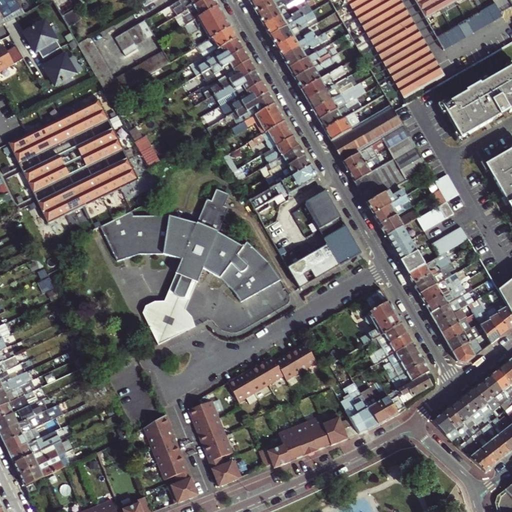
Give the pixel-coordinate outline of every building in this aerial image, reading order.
[(24,14),(15,0),(0,0),(0,15),(5,23),(24,14)] [(173,33),(183,27),(218,8),(213,0),(205,0),(181,14),(183,18),(169,26),(173,33)] [(176,17),(181,14),(205,0),(181,0),(179,2),(170,7),(173,10),(176,17)] [(257,0),(250,4),(256,15),(282,0),(257,0)] [(282,0),(256,15),(263,26),(289,11),(306,1),(304,0),(282,0)] [(346,0),(403,98),(444,75),(400,0),(414,0),(415,1),(413,2),(416,6),(418,5),(425,18),(458,0),(346,0)] [(263,26),(269,37),(312,12),(308,6),(291,15),(289,11),(263,26)] [(209,41),(230,29),(218,8),(183,27),(188,36),(202,28),(209,41)] [(77,9),(62,18),(69,28),(83,20),(77,9)] [(275,48),(301,33),(299,28),(315,18),(312,12),(269,37),(275,48)] [(484,12),(439,34),(445,47),(491,25),(484,12)] [(167,22),(169,26),(183,18),(181,14),(176,17),(167,22)] [(45,21),(25,33),(36,53),(39,51),(43,58),(61,48),(56,41),(45,21)] [(147,39),(153,36),(151,31),(145,22),(139,25),(147,39)] [(275,48),(282,58),(324,34),(321,27),(320,28),(317,23),(301,33),(275,48)] [(141,43),(147,39),(139,25),(133,29),(141,43)] [(135,46),(141,43),(133,29),(127,32),(131,38),(134,44),(135,46)] [(223,47),(236,40),(230,29),(209,41),(196,48),(199,54),(206,50),(207,51),(221,43),(223,47)] [(115,39),(119,45),(131,38),(127,32),(115,39)] [(282,58),(288,69),(314,54),(311,50),(321,44),(328,40),(324,34),(282,58)] [(78,44),(82,51),(93,44),(89,38),(78,44)] [(119,45),(122,51),(134,44),(131,38),(119,45)] [(195,78),(243,50),(236,40),(223,47),(217,51),(220,55),(204,65),(205,66),(188,76),(187,78),(189,82),(195,78)] [(207,51),(209,56),(217,51),(223,47),(221,43),(207,51)] [(85,57),(96,50),(93,44),(82,51),(85,57)] [(126,57),(137,50),(135,46),(134,44),(122,51),(126,57)] [(311,50),(314,54),(324,48),(321,44),(311,50)] [(328,54),(334,50),(331,44),(325,48),(328,54)] [(0,72),(14,64),(3,45),(0,47),(0,72)] [(65,55),(61,48),(43,58),(47,65),(44,67),(55,87),(76,75),(65,55)] [(288,69),(294,80),(331,59),(328,54),(325,48),(324,48),(314,54),(288,69)] [(88,63),(100,56),(96,50),(85,57),(88,63)] [(225,75),(249,61),(243,50),(195,78),(198,83),(204,79),(205,81),(215,75),(222,71),(225,75)] [(201,60),(204,65),(220,55),(217,51),(209,56),(201,60)] [(163,68),(170,64),(163,52),(156,56),(163,68)] [(300,91),(320,80),(317,74),(341,61),(337,55),(331,59),(294,80),(300,91)] [(92,69),(103,63),(100,56),(88,63),(92,69)] [(157,71),(163,68),(156,56),(150,59),(157,71)] [(144,63),(151,75),(157,71),(150,59),(144,63)] [(195,107),(207,100),(255,72),(249,61),(225,75),(217,80),(220,84),(203,94),(205,97),(194,104),(195,107)] [(95,75),(107,69),(103,63),(92,69),(95,75)] [(145,78),(151,75),(144,63),(138,66),(145,78)] [(139,82),(145,78),(138,66),(132,70),(139,82)] [(300,91),(306,101),(335,85),(333,82),(345,75),(342,68),(320,80),(300,91)] [(99,81),(110,75),(107,69),(95,75),(97,78),(99,81)] [(133,85),(139,82),(132,70),(126,73),(133,85)] [(225,75),(222,71),(215,75),(217,80),(225,75)] [(467,97),(443,111),(461,144),(509,116),(510,118),(511,116),(511,71),(481,89),(481,88),(467,96),(467,97)] [(237,97),(262,83),(255,72),(207,100),(210,106),(217,102),(218,103),(220,107),(237,97)] [(127,89),(133,85),(126,73),(120,77),(127,89)] [(114,81),(113,80),(110,75),(99,81),(102,88),(114,81)] [(333,82),(335,85),(347,78),(345,75),(333,82)] [(306,101),(312,111),(353,88),(356,86),(351,76),(347,78),(335,85),(306,101)] [(109,99),(127,89),(120,77),(113,80),(114,81),(102,88),(107,96),(109,99)] [(220,122),(231,115),(268,94),(262,83),(237,97),(240,102),(223,112),(224,114),(217,117),(220,122)] [(312,111),(318,121),(346,105),(356,99),(359,98),(365,94),(359,84),(356,86),(353,88),(312,111)] [(250,119),(275,105),(268,94),(231,115),(235,121),(247,114),(250,119)] [(107,96),(99,100),(139,181),(153,174),(148,167),(140,154),(137,149),(134,143),(128,132),(121,121),(115,110),(109,99),(107,96)] [(387,109),(391,107),(385,96),(381,98),(387,109)] [(220,107),(223,112),(240,102),(237,97),(220,107)] [(318,121),(323,130),(362,109),(356,99),(346,105),(318,121)] [(135,182),(139,181),(99,100),(35,131),(31,124),(23,129),(26,135),(8,144),(48,224),(121,189),(127,201),(141,194),(135,182)] [(262,135),(284,122),(275,105),(250,119),(232,130),(234,134),(237,135),(247,129),(247,127),(258,121),(261,126),(258,128),(262,135)] [(389,192),(427,170),(402,126),(393,110),(391,107),(387,109),(369,119),(360,125),(330,141),(342,163),(382,141),(385,145),(388,151),(394,160),(382,167),(354,183),(360,194),(372,187),(378,198),(389,192)] [(323,130),(330,141),(360,125),(357,120),(367,115),(363,108),(362,109),(323,130)] [(360,125),(369,119),(367,115),(357,120),(360,125)] [(266,153),(293,137),(284,122),(262,135),(257,138),(262,146),(261,146),(261,147),(260,148),(260,149),(261,150),(261,151),(262,152),(263,152),(264,152),(265,152),(266,153)] [(141,151),(152,146),(148,135),(137,140),(141,151)] [(263,155),(268,165),(299,147),(293,137),(266,153),(263,155)] [(251,148),(258,144),(255,139),(248,143),(251,148)] [(342,163),(348,173),(372,160),(377,157),(379,155),(376,150),(385,145),(382,141),(342,163)] [(265,167),(270,177),(305,157),(299,147),(268,165),(265,167)] [(511,153),(486,169),(511,213),(511,153)] [(232,173),(237,170),(228,155),(223,157),(228,165),(232,173)] [(265,180),(271,190),(310,167),(305,157),(270,177),(265,180)] [(348,173),(354,183),(382,167),(380,162),(375,165),(372,160),(348,173)] [(296,193),(297,191),(317,179),(310,167),(271,190),(261,195),(268,207),(288,196),(292,196),(296,193)] [(446,203),(447,203),(460,196),(448,175),(435,183),(446,203)] [(366,205),(378,198),(372,187),(360,194),(366,205)] [(281,280),(269,263),(247,241),(243,247),(219,233),(227,213),(222,211),(224,206),(229,195),(217,189),(212,201),(207,199),(197,223),(169,216),(135,215),(133,210),(100,226),(117,260),(141,253),(162,254),(181,259),(175,273),(176,274),(164,301),(155,301),(145,306),(143,312),(158,344),(194,327),(191,317),(185,310),(197,282),(198,283),(204,269),(220,278),(234,291),(241,302),(281,280)] [(366,205),(373,215),(399,201),(406,197),(402,191),(392,197),(389,192),(378,198),(366,205)] [(339,266),(361,253),(325,192),(304,204),(304,205),(327,245),(339,266)] [(8,205),(13,202),(8,193),(3,195),(8,205)] [(379,226),(397,216),(405,211),(402,206),(409,202),(406,197),(399,201),(373,215),(379,226)] [(405,211),(412,207),(409,202),(402,206),(405,211)] [(446,203),(419,218),(417,219),(424,233),(454,216),(447,203),(446,203)] [(379,226),(385,237),(402,227),(417,219),(419,218),(415,211),(399,220),(397,216),(379,226)] [(402,227),(385,237),(408,276),(425,266),(402,227)] [(469,241),(461,228),(431,245),(438,258),(446,254),(469,241)] [(288,268),(300,288),(339,266),(327,245),(288,268)] [(434,261),(437,264),(448,258),(446,254),(438,258),(434,261)] [(408,276),(413,285),(449,265),(451,264),(448,258),(437,264),(434,261),(425,266),(408,276)] [(413,285),(419,295),(455,275),(457,274),(451,264),(449,265),(413,285)] [(419,295),(425,305),(460,285),(455,275),(419,295)] [(51,277),(39,282),(44,292),(55,286),(51,277)] [(511,283),(499,294),(504,302),(511,316),(511,283)] [(430,315),(456,300),(454,297),(462,292),(461,291),(463,290),(460,285),(425,305),(430,315)] [(369,343),(402,325),(382,290),(366,299),(373,312),(368,314),(367,315),(366,316),(365,318),(365,319),(365,320),(366,321),(366,323),(367,324),(368,324),(369,325),(371,325),(372,325),(373,325),(374,324),(377,330),(362,339),(365,345),(369,343)] [(430,315),(436,324),(459,311),(468,306),(463,297),(456,300),(430,315)] [(499,337),(508,330),(495,309),(488,313),(480,299),(478,301),(499,337)] [(490,344),(499,337),(478,301),(468,306),(479,325),(484,334),(490,344)] [(508,330),(511,327),(511,316),(504,302),(494,307),(495,309),(508,330)] [(436,324),(441,334),(464,320),(464,319),(459,311),(436,324)] [(447,343),(470,330),(464,320),(441,334),(447,343)] [(369,343),(374,353),(407,334),(402,325),(369,343)] [(452,352),(474,340),(484,334),(479,325),(470,330),(447,343),(452,352)] [(58,336),(61,341),(77,333),(75,328),(58,336)] [(371,367),(381,362),(413,344),(407,334),(374,353),(377,358),(368,363),(371,368),(371,367)] [(76,349),(84,346),(79,337),(72,340),(76,349)] [(458,363),(465,364),(481,352),(474,340),(452,352),(458,363)] [(377,377),(386,371),(418,353),(413,344),(381,362),(384,367),(374,372),(377,377)] [(284,377),(286,381),(317,363),(306,345),(298,350),(297,348),(283,356),(284,357),(276,362),(273,358),(264,363),(264,362),(251,370),(251,371),(235,380),(234,379),(227,383),(239,403),(246,399),(254,394),(284,377)] [(0,362),(14,356),(12,352),(1,358),(0,355),(0,362)] [(386,371),(392,381),(424,363),(418,353),(386,371)] [(88,355),(79,359),(83,368),(92,364),(88,355)] [(0,362),(0,373),(18,365),(14,356),(0,362)] [(399,389),(425,375),(429,372),(424,363),(392,381),(397,390),(399,389)] [(92,364),(83,368),(88,378),(97,374),(92,364)] [(511,372),(505,364),(497,370),(511,388),(511,372)] [(0,385),(11,380),(9,377),(22,371),(19,365),(18,365),(0,373),(0,385)] [(511,399),(510,398),(511,396),(511,388),(497,370),(490,376),(511,405),(511,404),(511,399)] [(0,395),(15,389),(14,387),(25,381),(22,375),(11,380),(0,385),(0,395)] [(399,415),(406,409),(399,397),(410,392),(413,397),(432,387),(425,375),(399,389),(397,390),(388,396),(399,415)] [(504,411),(511,405),(490,376),(482,382),(500,406),(504,411)] [(494,410),(500,406),(482,382),(474,388),(492,411),(496,417),(498,415),(494,410)] [(367,431),(379,426),(361,394),(355,383),(344,389),(345,392),(367,431)] [(388,420),(399,415),(388,396),(382,386),(380,383),(370,389),(388,420)] [(102,397),(107,394),(102,384),(97,387),(102,397)] [(359,435),(367,431),(345,392),(343,394),(341,391),(339,386),(332,389),(354,426),(359,435)] [(486,415),(492,411),(474,388),(466,395),(489,423),(491,421),(486,415)] [(0,407),(19,398),(15,389),(0,395),(0,407)] [(379,426),(388,420),(370,389),(361,394),(379,426)] [(37,402),(33,392),(19,398),(0,407),(0,419),(28,406),(32,405),(37,402)] [(246,399),(250,405),(258,400),(254,394),(246,399)] [(486,426),(489,423),(466,395),(458,401),(476,423),(481,419),(486,426)] [(239,479),(242,477),(235,461),(224,465),(221,458),(233,453),(213,401),(189,411),(193,421),(198,435),(199,435),(207,455),(206,455),(209,463),(210,462),(213,469),(212,470),(219,487),(239,480),(239,479)] [(470,428),(476,423),(458,401),(450,407),(473,436),(475,434),(470,428)] [(0,432),(33,417),(28,406),(0,419),(0,432)] [(470,438),(473,436),(450,407),(442,413),(460,436),(465,432),(470,438)] [(0,432),(0,434),(4,443),(46,423),(50,421),(45,411),(33,417),(0,432)] [(460,437),(460,436),(442,413),(432,422),(452,443),(460,437)] [(330,445),(331,446),(359,435),(354,426),(344,430),(338,414),(321,421),(320,417),(279,434),(283,443),(259,452),(265,468),(272,465),(274,469),(291,462),(290,461),(289,458),(295,456),(296,458),(297,459),(304,456),(303,454),(317,449),(317,451),(325,448),(324,447),(323,444),(329,442),(330,445)] [(178,504),(198,496),(191,479),(190,479),(187,471),(188,471),(185,464),(184,464),(177,444),(172,429),(171,430),(165,415),(144,428),(164,481),(176,476),(179,483),(168,487),(175,504),(178,503),(178,504)] [(511,436),(511,424),(511,426),(503,416),(499,420),(511,436)] [(498,436),(511,452),(511,436),(499,420),(496,417),(491,421),(489,423),(492,427),(495,424),(502,433),(498,436)] [(9,453),(41,438),(38,431),(47,427),(46,423),(4,443),(9,453)] [(504,459),(511,452),(498,436),(492,427),(489,423),(486,426),(483,428),(490,437),(492,435),(494,439),(490,442),(504,459)] [(486,473),(495,465),(482,448),(473,436),(470,438),(472,440),(468,443),(477,453),(469,459),(486,473)] [(9,453),(14,464),(60,442),(61,442),(59,437),(47,443),(44,437),(41,438),(9,453)] [(19,475),(58,457),(65,453),(60,442),(14,464),(19,475)] [(462,452),(469,447),(465,442),(458,448),(459,449),(462,452)] [(495,465),(504,459),(490,442),(482,448),(495,465)] [(44,478),(45,477),(69,466),(66,458),(60,461),(58,457),(19,475),(25,487),(34,482),(39,480),(44,478)] [(29,496),(38,492),(34,482),(25,487),(29,496)] [(150,511),(145,498),(121,507),(123,511),(116,511),(112,501),(83,511),(150,511)]
